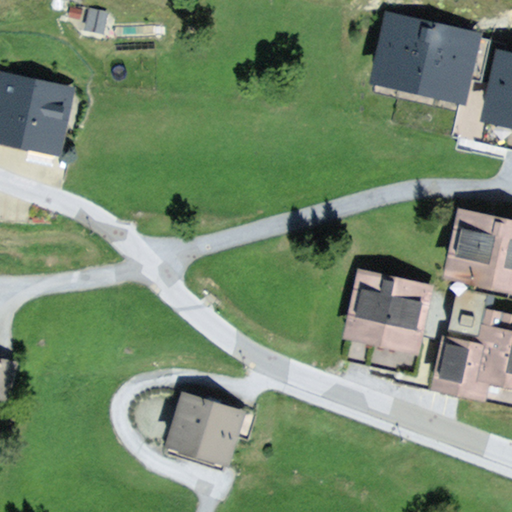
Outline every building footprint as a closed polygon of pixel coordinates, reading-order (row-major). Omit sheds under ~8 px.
[(396,18),(381,86),(473,106),(487,38),(396,18)] [(511,58),(503,57),(490,125),(511,129),(511,58)] [(82,91),(1,80),(0,90),(0,147),(73,157),(82,91)] [(511,296),(511,225),(468,217),(455,285),(511,296)] [(363,277),(350,343),(424,357),(437,291),(363,277)] [(511,301),(463,292),(454,339),(450,338),(440,392),(497,403),(500,388),(511,389),(511,301)] [(21,366),(0,362),(0,400),(15,403),(21,366)] [(252,414),(189,397),(174,450),(237,467),(252,414)]
